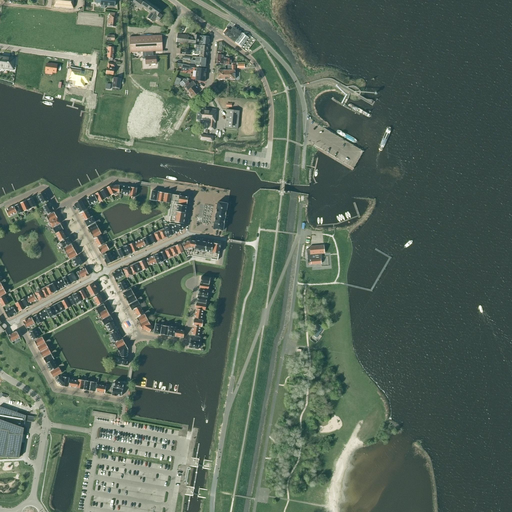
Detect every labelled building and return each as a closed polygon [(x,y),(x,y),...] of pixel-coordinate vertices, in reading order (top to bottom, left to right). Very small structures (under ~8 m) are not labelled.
[(54,0),(54,7),(73,9),(73,0),(54,0)] [(147,18),(151,20),(153,22),(155,19),(159,22),(163,16),(159,13),(161,11),(144,0),(143,2),(140,0),(132,0),(131,2),(142,9),(143,8),(150,13),(147,18)] [(111,13),(110,16),(109,19),(108,19),(108,26),(115,27),(117,16),(115,16),(115,13),(111,13)] [(233,26),(230,30),(227,28),(223,33),(241,47),(248,38),(233,26)] [(188,43),(200,44),(200,40),(199,40),(199,36),(194,35),(194,38),(189,37),(189,36),(177,34),(176,42),(180,43),(188,44),(188,43)] [(146,58),(146,64),(156,63),(156,56),(153,56),(152,51),(163,50),(162,35),(130,36),(130,52),(143,51),(143,58),(146,58)] [(199,40),(200,40),(200,44),(209,45),(210,37),(202,36),(199,36),(199,40)] [(223,64),(223,66),(225,65),(232,65),(232,63),(232,58),(224,58),(224,54),(217,53),(217,64),(223,64)] [(0,65),(2,66),(1,67),(13,69),(14,58),(0,56),(0,65)] [(106,74),(113,75),(114,69),(115,64),(108,63),(108,68),(107,68),(106,74)] [(46,64),(45,71),(56,73),(57,65),(53,64),(53,65),(46,64)] [(225,65),(223,66),(221,66),(221,68),(224,68),(224,70),(218,70),(218,79),(228,79),(228,70),(225,70),(225,65)] [(197,68),(195,81),(205,82),(206,69),(197,68)] [(85,70),(84,71),(70,69),(69,79),(76,81),(76,85),(84,87),(85,82),(88,83),(89,77),(91,78),(92,71),(85,70)] [(121,79),(114,77),(112,87),(115,88),(115,90),(119,91),(120,88),(121,79)] [(186,87),(193,97),(199,92),(193,86),(195,84),(193,81),(190,84),(189,82),(188,82),(185,84),(187,86),(186,87)] [(208,129),(214,130),(215,122),(216,109),(204,108),(204,106),(205,106),(205,105),(202,104),(202,108),(202,109),(198,109),(197,120),(208,122),(208,129)] [(238,129),(239,111),(227,109),(225,127),(238,129)] [(106,188),(111,196),(116,193),(119,193),(119,186),(112,185),(106,188)] [(121,193),(129,195),(131,187),(122,186),(121,193)] [(105,188),(100,191),(104,199),(110,196),(105,188)] [(38,195),(42,204),(49,200),(44,191),(38,195)] [(99,202),(104,199),(100,191),(95,194),(99,202)] [(86,199),(90,205),(98,201),(94,194),(86,199)] [(185,204),(187,204),(188,197),(172,194),(171,201),(185,204)] [(36,206),(32,198),(27,200),(31,209),(36,206)] [(77,208),(79,212),(86,209),(81,200),(75,204),(74,205),(76,208),(77,208)] [(26,201),(20,203),(24,212),(30,209),(26,201)] [(184,206),(185,204),(171,201),(170,210),(185,213),(187,206),(184,206)] [(213,229),(223,231),(227,204),(218,202),(213,229)] [(19,214),(24,212),(20,203),(15,205),(19,214)] [(49,203),(45,205),(42,206),(47,215),(54,211),(53,211),(54,210),(52,207),(51,207),(49,203)] [(17,213),(14,206),(6,209),(9,216),(17,213)] [(80,213),(84,221),(91,217),(87,210),(80,213)] [(185,218),(185,213),(170,210),(169,216),(185,218)] [(46,217),(49,222),(57,218),(54,212),(46,217)] [(185,218),(169,216),(168,221),(184,224),(185,218)] [(92,217),(91,217),(84,221),(87,227),(95,222),(92,217)] [(57,218),(49,222),(48,223),(50,227),(51,226),(52,228),(60,223),(57,218)] [(87,228),(90,233),(99,229),(96,223),(87,228)] [(168,224),(168,225),(172,234),(173,234),(173,235),(183,230),(183,225),(170,223),(168,224)] [(55,234),(56,234),(62,230),(63,229),(61,224),(52,229),(55,234)] [(165,228),(163,229),(167,237),(173,235),(173,234),(172,234),(168,225),(164,227),(165,228)] [(101,234),(99,229),(90,233),(93,238),(101,234)] [(162,240),(167,237),(163,229),(158,231),(162,240)] [(62,230),(56,234),(60,241),(66,238),(62,230)] [(157,242),(162,240),(158,231),(154,233),(157,242)] [(154,233),(148,236),(152,244),(157,242),(154,233)] [(94,239),(98,247),(104,243),(100,236),(94,239)] [(143,239),(146,245),(146,247),(152,244),(148,236),(142,238),(143,239)] [(62,246),(63,248),(71,244),(68,238),(60,242),(60,243),(59,243),(61,247),(62,246)] [(143,239),(134,242),(137,249),(146,245),(143,239)] [(187,255),(193,256),(196,241),(189,240),(182,244),(187,255)] [(196,240),(196,241),(193,256),(199,257),(201,241),(196,240)] [(137,249),(134,242),(128,245),(132,253),(138,251),(137,249)] [(204,258),(211,259),(213,243),(207,242),(204,258)] [(180,243),(174,246),(178,254),(184,252),(180,243)] [(213,243),(211,259),(218,260),(219,255),(219,251),(221,244),(213,243)] [(101,254),(102,253),(104,252),(109,249),(106,244),(98,249),(101,254)] [(122,246),(123,247),(127,256),(132,253),(128,245),(127,246),(126,244),(122,246)] [(63,249),(66,254),(75,250),(72,245),(63,249)] [(307,249),(308,260),(311,260),(311,264),(321,264),(321,259),(319,259),(318,254),(324,253),(324,245),(310,246),(310,249),(307,249)] [(174,246),(169,248),(173,257),(178,254),(174,246)] [(121,258),(127,256),(123,247),(117,250),(121,258)] [(168,259),(173,257),(169,248),(164,250),(168,259)] [(77,255),(75,250),(66,254),(69,259),(77,255)] [(164,250),(159,253),(163,261),(168,259),(164,250)] [(106,254),(103,255),(103,256),(105,260),(104,261),(106,264),(107,264),(114,261),(109,252),(106,254)] [(159,253),(153,256),(157,262),(157,264),(159,263),(160,264),(163,263),(163,261),(159,253)] [(72,259),(76,267),(83,264),(79,256),(72,259)] [(157,262),(153,256),(146,259),(149,266),(157,262)] [(144,260),(139,262),(142,271),(148,268),(144,260)] [(137,273),(142,271),(139,262),(134,264),(137,273)] [(133,275),(137,273),(134,264),(129,267),(133,275)] [(133,275),(129,267),(123,269),(123,270),(125,273),(127,278),(129,277),(129,278),(133,276),(133,275)] [(76,273),(78,275),(80,279),(84,277),(85,278),(88,276),(88,275),(89,274),(85,268),(76,273)] [(124,276),(123,274),(122,271),(121,269),(112,273),(115,280),(124,276)] [(73,272),(67,275),(72,283),(77,280),(75,277),(73,272)] [(67,286),(72,283),(67,275),(62,278),(63,279),(67,286)] [(63,279),(56,283),(60,290),(67,286),(63,279)] [(117,284),(121,292),(128,289),(124,281),(117,284)] [(54,293),(60,290),(56,283),(55,282),(50,285),(54,293)] [(91,296),(94,295),(97,293),(98,293),(95,288),(96,288),(94,284),(93,285),(93,284),(87,288),(91,296)] [(50,285),(45,287),(50,295),(54,293),(50,285)] [(45,287),(40,290),(45,298),(50,295),(45,287)] [(45,298),(40,290),(40,288),(36,290),(37,292),(35,293),(39,301),(45,298)] [(123,293),(126,299),(134,294),(131,289),(123,293)] [(83,290),(78,292),(82,300),(87,298),(83,290)] [(78,292),(72,295),(77,303),(78,305),(81,303),(81,301),(82,300),(78,292)] [(34,294),(26,298),(30,304),(37,300),(34,294)] [(98,295),(95,296),(93,298),(97,306),(104,302),(99,294),(98,295)] [(137,300),(134,294),(126,299),(129,304),(137,300)] [(72,306),(77,303),(72,295),(68,298),(72,306)] [(4,296),(0,298),(0,303),(2,307),(9,304),(4,296)] [(30,306),(30,304),(26,298),(26,297),(20,300),(25,309),(30,306)] [(66,298),(61,301),(65,310),(71,307),(66,298)] [(19,311),(25,309),(20,300),(15,303),(17,308),(19,311)] [(60,312),(65,310),(61,301),(56,304),(60,312)] [(132,310),(133,309),(140,306),(137,301),(129,305),(132,310)] [(56,304),(51,306),(56,315),(60,312),(56,304)] [(95,308),(98,314),(107,309),(104,304),(95,308)] [(46,310),(49,316),(50,318),(52,317),(53,318),(56,316),(56,315),(51,306),(46,309),(46,310)] [(140,306),(133,309),(137,317),(144,313),(140,306)] [(17,313),(15,309),(13,307),(4,311),(8,318),(8,317),(9,318),(13,316),(12,315),(17,313)] [(107,309),(98,314),(101,319),(110,315),(107,309)] [(203,310),(196,309),(194,318),(201,319),(203,310)] [(42,320),(49,316),(46,310),(39,314),(39,313),(42,320)] [(34,317),(36,320),(38,324),(43,322),(42,320),(39,313),(33,316),(34,317)] [(137,319),(139,324),(148,320),(145,314),(137,319)] [(105,325),(106,325),(113,321),(110,316),(102,320),(105,325)] [(35,324),(34,321),(32,318),(32,317),(28,319),(27,318),(23,321),(23,322),(26,328),(35,324)] [(149,333),(149,332),(152,329),(153,327),(150,325),(148,320),(139,324),(142,329),(143,329),(149,333)] [(106,325),(110,332),(117,329),(113,321),(106,325)] [(319,324),(312,335),(316,338),(324,328),(319,324)] [(200,327),(193,325),(191,335),(199,336),(200,327)] [(28,332),(33,340),(39,337),(35,329),(28,332)] [(184,331),(176,329),(174,336),(183,338),(184,331)] [(120,339),(116,330),(109,334),(114,343),(120,339)] [(7,336),(11,342),(20,338),(17,331),(7,336)] [(34,341),(37,346),(45,342),(42,337),(34,341)] [(115,343),(118,348),(125,344),(123,339),(115,343)] [(37,347),(40,352),(48,348),(45,343),(37,347)] [(120,357),(124,357),(126,357),(127,357),(128,349),(125,344),(118,348),(121,353),(120,353),(120,357)] [(48,348),(40,352),(43,357),(51,353),(48,348)] [(46,363),(53,360),(54,359),(51,354),(43,358),(46,363)] [(53,360),(46,363),(50,371),(57,367),(53,360)] [(54,376),(57,375),(61,373),(59,368),(50,372),(53,377),(54,376)] [(60,375),(59,377),(56,380),(56,381),(62,385),(62,386),(67,387),(69,378),(63,377),(60,375)] [(68,387),(77,388),(78,381),(70,379),(68,387)] [(106,386),(97,385),(96,392),(105,393),(106,388),(106,386)] [(122,389),(113,387),(111,394),(112,394),(112,395),(116,396),(116,395),(121,396),(122,389)] [(0,456),(19,458),(26,418),(26,416),(0,406),(0,456)] [(92,411),(91,416),(115,420),(116,415),(92,411)]
